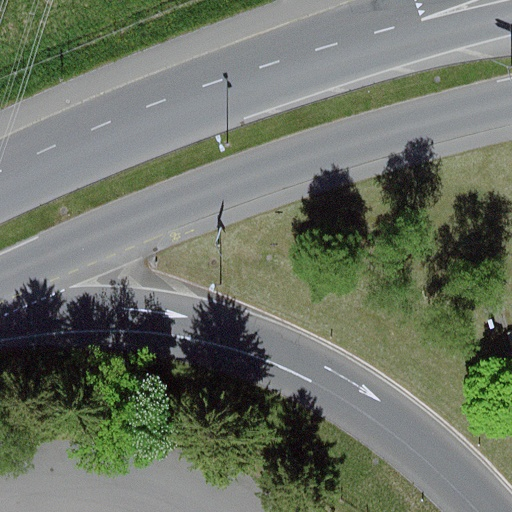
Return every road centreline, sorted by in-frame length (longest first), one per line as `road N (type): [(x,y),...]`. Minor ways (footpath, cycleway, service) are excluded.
road 1 (motorway): [(0,315),(108,309),(196,320),(279,347),(361,389),(462,471),(494,511)]
road 2 (secondary): [(0,237),(306,117)]
road 3 (secondary): [(306,117),(511,58)]
road 4 (motorway): [(434,0),(390,20),(306,117)]
